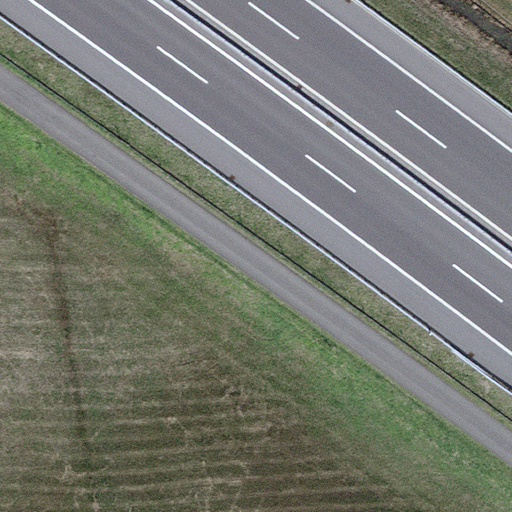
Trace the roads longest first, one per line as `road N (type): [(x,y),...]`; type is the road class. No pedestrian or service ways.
road 1 (motorway): [(87,0),(308,155),(511,313)]
road 2 (motorway): [(511,200),(242,0)]
